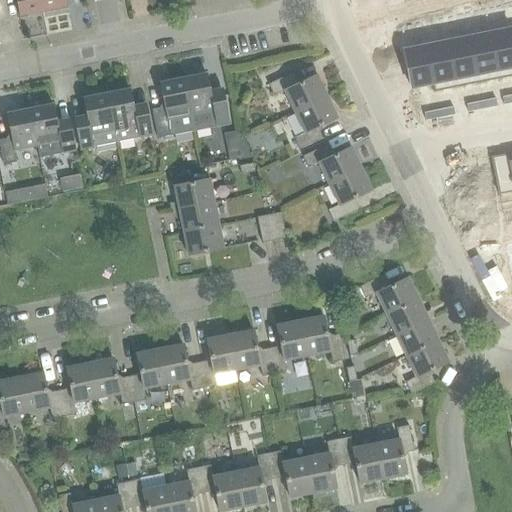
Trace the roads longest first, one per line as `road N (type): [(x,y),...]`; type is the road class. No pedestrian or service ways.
road 1 (residential): [(0,336),(308,274),(433,219)]
road 2 (residential): [(503,334),(452,425),(462,502),(417,511)]
road 3 (residential): [(334,2),(114,46)]
road 4 (residential): [(407,163),(334,2)]
road 5 (residential): [(503,334),(479,312),(433,219)]
